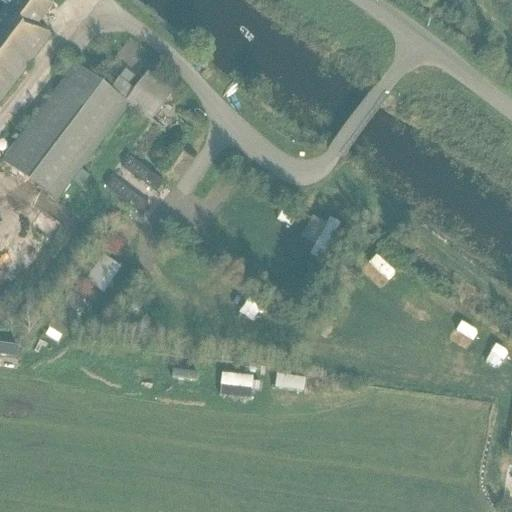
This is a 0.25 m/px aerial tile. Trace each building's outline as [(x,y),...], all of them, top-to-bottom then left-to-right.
[(0,102),(50,36),(45,33),(37,27),(52,7),(42,0),(15,0),(9,8),(6,6),(0,13),(0,102)] [(2,162),(55,202),(126,107),(128,105),(125,103),(127,101),(131,96),(115,84),(114,83),(109,90),(64,56),(56,68),(67,76),(2,162)] [(115,84),(131,96),(127,101),(125,103),(128,105),(126,107),(149,123),(172,91),(146,72),(133,90),(118,79),(115,84)] [(167,182),(131,154),(123,164),(160,192),(167,182)] [(150,205),(114,177),(106,186),(143,214),(150,205)] [(102,294),(120,270),(101,256),(83,280),(102,294)] [(425,307),(430,296),(383,272),(378,283),(425,307)] [(333,322),(343,307),(333,301),(324,317),(333,322)] [(270,390),(300,393),(301,378),(272,376),(270,390)] [(511,501),(511,464),(503,464),(499,500),(511,501)]
